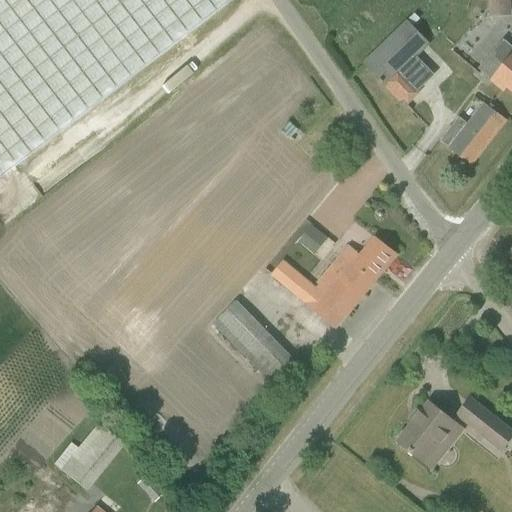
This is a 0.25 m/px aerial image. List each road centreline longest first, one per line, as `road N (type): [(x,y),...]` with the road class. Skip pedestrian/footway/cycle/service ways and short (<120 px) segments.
road 1 (tertiary): [(241,511),(447,258)]
road 2 (unclassified): [(447,258),(264,0)]
